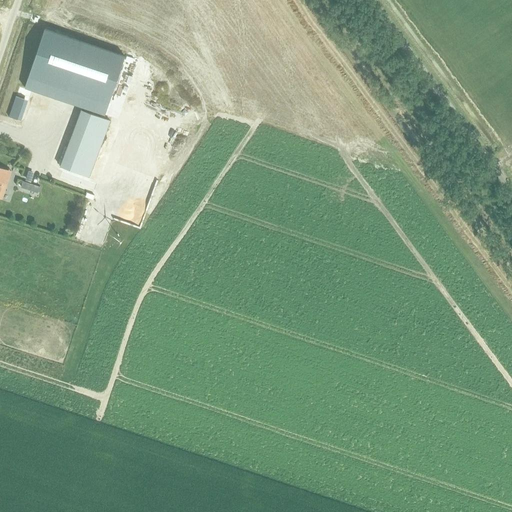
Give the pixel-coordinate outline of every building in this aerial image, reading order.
[(45,29),(25,88),(31,90),(35,79),(109,104),(125,56),(45,29)] [(28,110),(34,93),(29,91),(22,108),(28,110)] [(130,94),(105,169),(150,184),(176,110),(130,94)] [(60,167),(89,177),(110,120),(81,110),(60,167)] [(23,122),(25,116),(12,111),(10,116),(23,122)] [(0,167),(0,197),(2,199),(12,171),(0,167)] [(104,243),(125,187),(98,178),(85,214),(90,216),(86,226),(81,224),(78,233),(104,243)]
